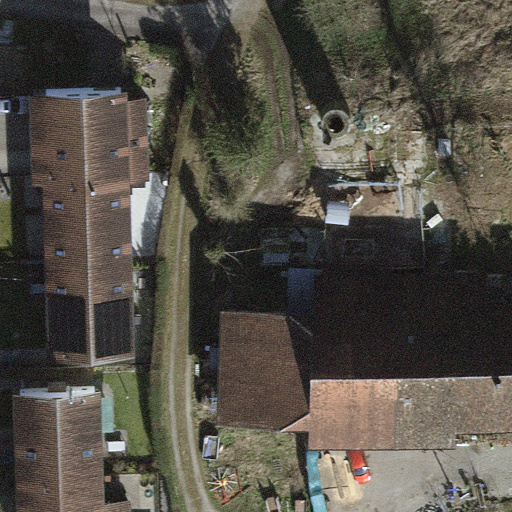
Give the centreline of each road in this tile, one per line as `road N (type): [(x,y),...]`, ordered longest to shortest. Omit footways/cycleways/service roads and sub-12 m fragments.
road 1 (track): [(204,511),(178,388),(187,207),(233,44),(267,0)]
road 2 (track): [(21,0),(233,44)]
